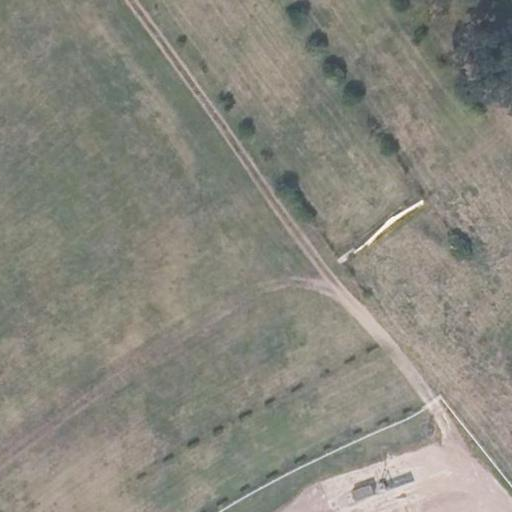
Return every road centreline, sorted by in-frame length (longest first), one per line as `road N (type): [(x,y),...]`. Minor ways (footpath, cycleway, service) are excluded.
road 1 (unknown): [(503,511),(127,0)]
road 2 (unknown): [(0,465),(90,393),(290,284)]
